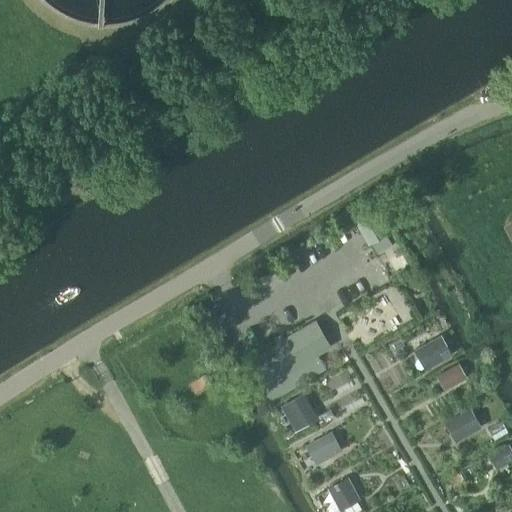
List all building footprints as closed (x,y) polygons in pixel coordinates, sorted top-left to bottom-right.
[(369,243),(386,233),(373,209),(356,219),(369,243)] [(330,345),(318,325),(316,321),(285,339),(282,335),(275,339),(278,343),(247,361),(270,400),(326,368),(317,353),(330,345)] [(441,335),(420,347),(431,366),(452,354),(441,335)] [(459,363),(441,373),(448,387),(466,377),(459,363)] [(211,384),(204,373),(189,383),(196,394),(211,384)] [(304,394),(286,405),(297,423),(315,413),(304,394)] [(469,409),(449,420),(459,437),(478,426),(479,426),(469,409)] [(331,432),(306,446),(313,458),(329,450),(331,454),(339,449),(340,449),(331,432)] [(511,452),(507,444),(495,451),(502,464),(511,458),(511,452)] [(347,479),(329,488),(339,508),(357,498),(347,479)]
